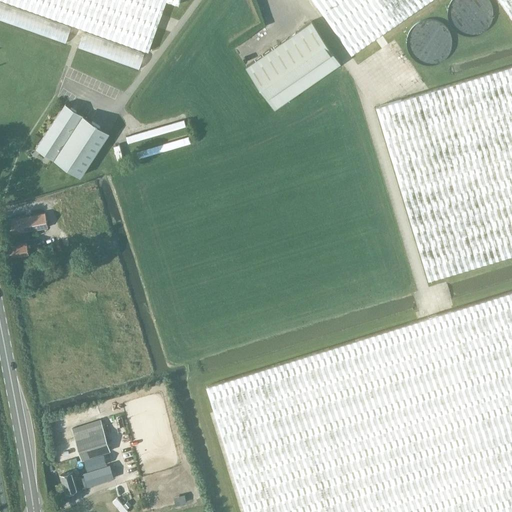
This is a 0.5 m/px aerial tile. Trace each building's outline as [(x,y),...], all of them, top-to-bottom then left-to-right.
[(2,0),(149,51),(149,50),(167,0),(179,4),(180,0),(2,0)] [(511,0),(313,0),(351,55),(430,0),(500,0),(511,17),(511,0)] [(491,13),(490,9),(489,4),(487,1),(486,0),(450,0),(448,4),(447,8),(447,12),(447,17),(448,21),(450,25),(453,29),(457,31),(460,33),(464,34),(468,35),(471,35),(476,34),(481,31),(484,29),(487,25),(489,21),(490,17),(491,13)] [(449,42),(448,37),(447,34),(445,30),(443,27),(440,24),(436,22),(433,21),(428,20),(425,20),(422,20),(418,21),(415,23),(412,26),(409,30),(407,33),(406,37),(405,41),(405,46),(406,50),(408,53),(411,57),(415,60),(418,62),(422,63),(427,64),(431,63),(434,62),(438,60),(442,58),(445,55),(447,51),(448,47),(449,42)] [(246,66),(275,108),(341,62),(312,21),(246,66)] [(511,65),(376,107),(428,279),(511,254),(511,65)] [(37,148),(53,159),(82,114),(65,103),(37,148)] [(82,114),(54,158),(81,176),(109,131),(82,114)] [(184,119),(125,136),(127,142),(185,125),(184,119)] [(188,136),(130,153),(132,159),(190,142),(188,136)] [(9,220),(11,235),(20,233),(22,241),(9,243),(10,248),(9,249),(9,250),(10,255),(11,256),(12,257),(29,254),(26,240),(29,239),(27,232),(48,227),(44,213),(9,220)] [(511,290),(421,318),(206,385),(245,511),(496,511),(511,507),(511,290)] [(72,429),(81,459),(110,450),(101,420),(72,429)] [(87,470),(107,464),(104,454),(84,460),(87,470)] [(84,477),(75,480),(73,471),(60,475),(66,493),(115,478),(110,464),(83,473),(84,477)]
